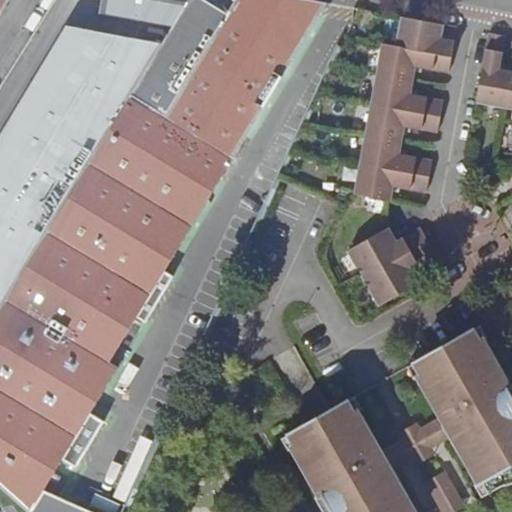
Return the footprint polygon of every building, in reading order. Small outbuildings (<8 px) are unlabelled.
[(0,0),(0,13),(8,0),(0,0)] [(163,43),(0,312),(0,484),(30,511),(100,511),(51,483),(66,458),(41,443),(67,401),(92,416),(120,370),(110,364),(141,314),(117,299),(141,258),(167,272),(223,179),(198,164),(211,144),(235,158),(329,2),(315,0),(238,0),(230,14),(206,0),(191,0),(176,27),(163,43)] [(104,0),(102,13),(176,27),(191,0),(104,0)] [(428,20),(400,15),(394,42),(381,39),(354,192),(389,199),(391,184),(425,189),(431,158),(398,152),(403,124),(436,130),(442,98),(409,91),(414,63),(447,69),(455,25),(428,20)] [(0,133),(0,312),(163,43),(67,23),(0,133)] [(500,33),(487,31),(474,99),(511,106),(511,70),(498,68),(505,34),(500,33)] [(198,164),(223,179),(235,158),(211,144),(198,164)] [(387,227),(380,231),(389,246),(395,242),(387,227)] [(380,231),(347,249),(379,306),(412,287),(404,273),(436,256),(420,228),(395,242),(389,246),(380,231)] [(117,299),(141,314),(167,272),(141,258),(117,299)] [(411,270),(404,273),(412,287),(418,283),(411,270)] [(480,325),(473,329),(479,340),(483,338),(485,341),(488,339),(480,325)] [(481,483),(487,494),(511,480),(511,400),(506,390),(511,387),(510,385),(485,341),(483,338),(479,340),(473,329),(413,363),(419,374),(414,376),(416,379),(439,419),(443,427),(450,439),(475,483),(476,486),(481,483)] [(419,374),(413,363),(405,367),(413,381),(416,379),(414,376),(419,374)] [(246,395),(229,405),(238,421),(255,411),(246,395)] [(353,396),(346,401),(352,411),(356,409),(358,413),(362,411),(353,396)] [(41,443),(66,458),(92,416),(67,401),(41,443)] [(414,511),(391,470),(380,451),(358,413),(356,409),(352,411),(346,401),(287,434),(293,445),(290,446),(292,450),(319,495),(321,494),(331,511),(414,511)] [(439,419),(419,429),(430,450),(450,439),(443,427),(439,419)] [(395,434),(398,440),(419,429),(416,423),(395,434)] [(419,429),(398,440),(409,461),(430,450),(419,429)] [(293,445),(287,434),(279,438),(288,452),(292,450),(290,446),(293,445)] [(409,461),(398,440),(380,451),(391,470),(409,461)] [(430,450),(409,461),(412,467),(433,456),(430,450)] [(422,483),(426,490),(447,478),(443,471),(422,483)] [(426,490),(438,511),(455,511),(464,507),(447,478),(426,490)] [(262,479),(242,490),(247,498),(266,487),(262,479)] [(476,486),(475,483),(472,486),(479,498),(487,494),(481,483),(476,486)]
